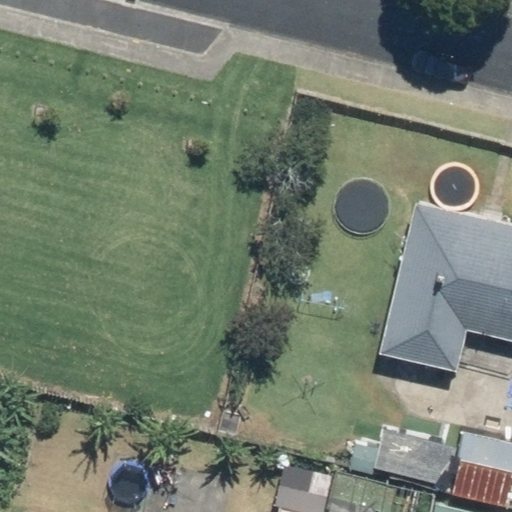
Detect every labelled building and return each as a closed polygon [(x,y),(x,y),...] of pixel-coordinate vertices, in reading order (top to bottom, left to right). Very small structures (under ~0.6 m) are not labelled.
[(511,326),(511,207),(420,187),(386,342),(458,358),(467,317),(511,326)] [(511,490),(511,430),(472,420),(457,477),(511,490)] [(508,511),(432,491),(426,511),(508,511)] [(366,511),(291,492),(285,511),(366,511)] [(103,511),(30,497),(26,511),(103,511)]
